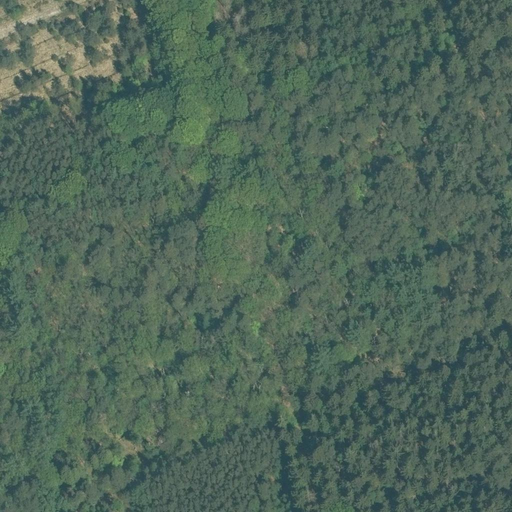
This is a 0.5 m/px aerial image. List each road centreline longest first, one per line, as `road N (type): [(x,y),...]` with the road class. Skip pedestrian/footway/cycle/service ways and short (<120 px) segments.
road 1 (track): [(291,409),(181,0)]
road 2 (track): [(511,295),(291,409)]
road 3 (track): [(291,409),(67,502)]
road 4 (track): [(511,193),(433,0)]
